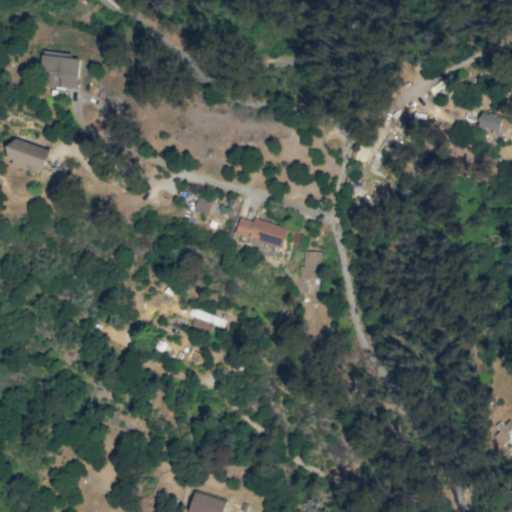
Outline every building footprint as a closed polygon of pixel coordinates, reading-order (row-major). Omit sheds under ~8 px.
[(71,53),(44,50),(40,84),(77,89),(80,58),(71,57),(71,53)] [(508,116),(479,113),(478,128),(506,131),(508,116)] [(381,144),(395,150),(400,140),(386,133),(381,144)] [(8,158),(17,160),(15,166),(28,169),(28,167),(44,170),(50,147),(12,138),(8,158)] [(194,210),(208,215),(213,202),(199,196),(194,210)] [(253,219),(253,220),(239,217),(235,235),(284,246),(288,226),(253,219)] [(299,279),(321,278),(320,251),(303,251),(303,266),(299,266),(299,279)] [(188,314),(193,316),(190,326),(210,332),(212,324),(223,327),(226,318),(190,307),(188,314)] [(511,444),(511,422),(496,423),(496,444),(511,444)] [(223,511),(227,501),(195,491),(188,511),(223,511)]
